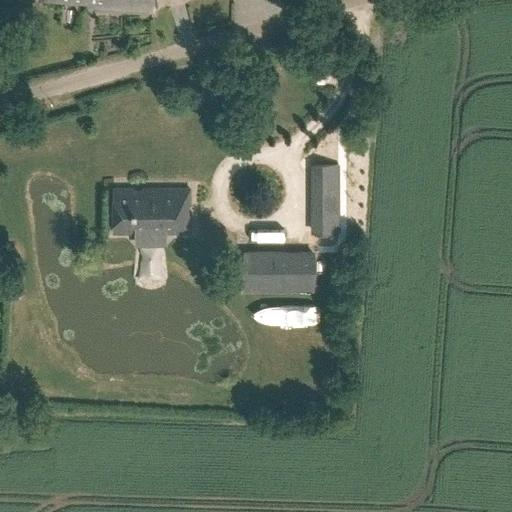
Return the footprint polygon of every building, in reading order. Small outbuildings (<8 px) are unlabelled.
[(64,0),(94,2),(94,9),(153,12),(153,0),(64,0)] [(71,20),(83,14),(78,2),(65,8),(71,20)] [(114,232),(188,232),(188,190),(114,190),(114,232)] [(340,209),(320,208),(320,231),(340,231),(340,209)] [(311,253),(243,253),(243,289),(311,289),(311,253)]
